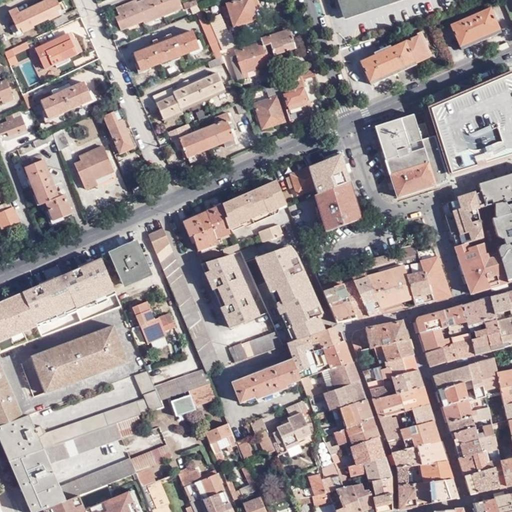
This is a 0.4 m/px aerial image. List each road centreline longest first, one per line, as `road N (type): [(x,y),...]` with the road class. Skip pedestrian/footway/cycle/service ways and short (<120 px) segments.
road 1 (residential): [(83,0),(173,201)]
road 2 (tertiary): [(0,278),(173,201)]
road 3 (tertiary): [(349,124),(511,53)]
road 4 (residential): [(326,314),(261,165)]
road 5 (residential): [(308,0),(349,124)]
road 6 (residential): [(356,140),(383,208),(431,204)]
